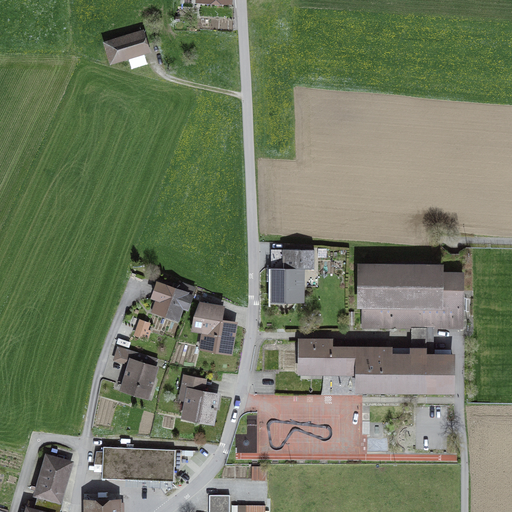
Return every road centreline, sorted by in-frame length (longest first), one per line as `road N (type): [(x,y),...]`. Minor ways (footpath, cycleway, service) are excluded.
road 1 (unclassified): [(167,511),(217,463),(251,330),(240,0)]
road 2 (residential): [(74,511),(101,362),(135,278)]
